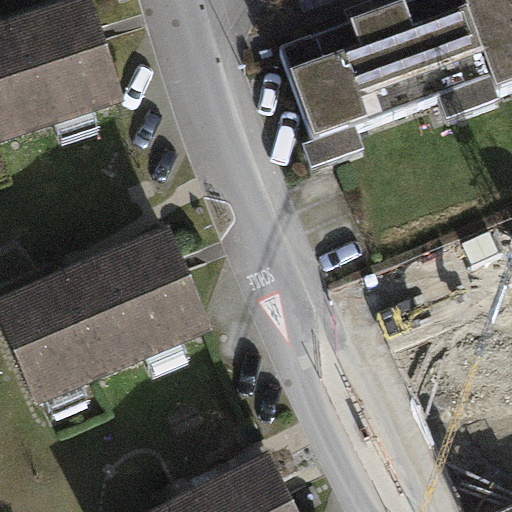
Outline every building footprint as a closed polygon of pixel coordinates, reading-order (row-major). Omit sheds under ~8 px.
[(511,102),(511,0),(408,0),(292,40),(334,164),(511,102)] [(0,167),(134,132),(100,8),(0,34),(0,167)] [(213,358),(171,228),(0,283),(42,413),(213,358)] [(511,422),(511,279),(397,328),(449,449),(511,422)] [(278,511),(249,447),(103,511),(278,511)]
